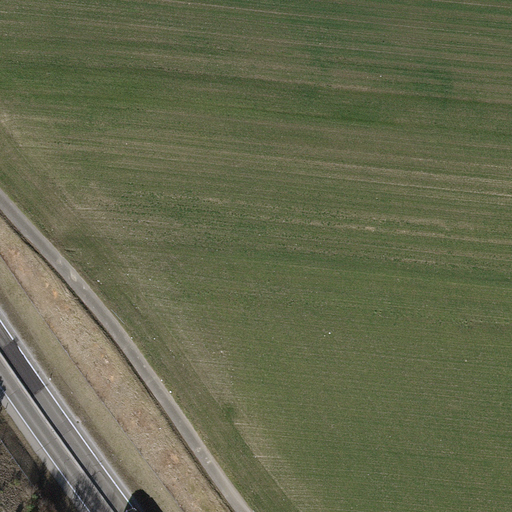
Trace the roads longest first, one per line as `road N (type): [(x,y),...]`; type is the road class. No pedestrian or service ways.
road 1 (track): [(0,195),(88,294),(245,511)]
road 2 (trunk): [(179,511),(0,262)]
road 3 (trunk): [(126,511),(0,334)]
road 4 (trunk): [(0,367),(103,511)]
